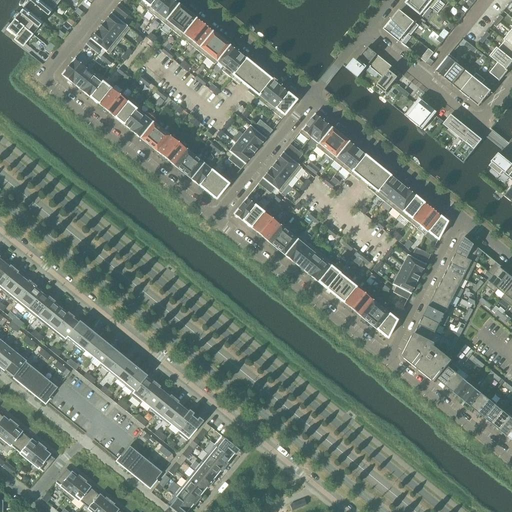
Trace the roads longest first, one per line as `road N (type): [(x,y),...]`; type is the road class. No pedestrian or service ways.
road 1 (secondary): [(446,511),(0,151)]
road 2 (secondary): [(0,199),(387,511)]
road 3 (residential): [(0,230),(343,511)]
road 4 (residential): [(221,218),(47,71),(107,0)]
road 5 (residential): [(386,360),(221,218)]
road 6 (residential): [(459,215),(310,95)]
road 7 (residential): [(459,215),(386,360)]
road 8 (residential): [(511,463),(386,360)]
road 9 (residential): [(310,95),(191,0)]
road 10 (residential): [(310,95),(221,218)]
road 11 (residential): [(364,31),(478,125)]
